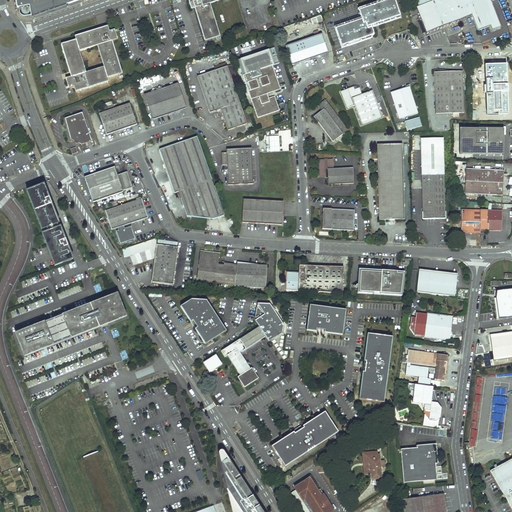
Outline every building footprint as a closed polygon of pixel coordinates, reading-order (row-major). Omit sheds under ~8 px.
[(16,0),(17,7),(19,7),(19,8),(20,12),(20,13),(21,14),(22,15),(24,16),(26,16),(28,16),(31,15),(32,16),(79,0),(16,0)] [(189,0),(192,9),(195,8),(205,41),(220,36),(210,3),(220,0),(189,0)] [(400,18),(394,0),(389,0),(358,11),(361,18),(362,20),(335,29),(341,47),(374,35),(371,28),(380,25),(380,23),(393,18),(393,20),(400,18)] [(389,0),(383,0),(358,9),(358,11),(389,0)] [(417,0),(419,6),(417,7),(427,32),(473,15),(479,31),(491,26),(493,30),(501,27),(490,0),(417,0)] [(334,27),(335,29),(362,20),(361,18),(334,27)] [(72,71),(73,76),(71,77),(66,79),(69,89),(75,87),(76,92),(109,82),(108,78),(122,74),(112,41),(118,39),(115,30),(110,31),(109,28),(103,30),(102,28),(75,37),(76,40),(61,45),(70,72),(72,71)] [(322,34),(286,46),(292,65),(328,53),(322,34)] [(341,47),(342,48),(371,38),(370,36),(341,47)] [(271,49),(238,60),(246,84),(248,83),(251,90),(248,91),(258,118),(280,111),(274,96),(269,98),(268,96),(267,94),(281,89),(272,65),(279,63),(277,56),(273,57),(271,49)] [(506,64),(485,65),(486,114),(508,113),(506,64)] [(227,67),(232,81),(237,79),(232,65),(227,67)] [(227,67),(198,77),(210,113),(221,109),(228,130),(247,124),(232,81),(227,67)] [(464,113),(463,71),(434,72),(435,114),(453,113),(453,117),(458,117),(458,113),(464,113)] [(178,84),(145,95),(153,119),(186,108),(178,84)] [(354,87),(342,92),(347,107),(348,108),(354,106),(362,126),(383,118),(372,91),(362,95),(359,88),(354,90),(354,87)] [(409,87),(390,93),(399,119),(418,113),(409,87)] [(345,126),(325,100),(320,104),(324,109),(322,110),(314,117),(333,142),(348,130),(345,126)] [(137,124),(130,103),(115,108),(114,104),(98,110),(100,114),(107,135),(137,124)] [(93,142),(83,113),(66,119),(71,140),(75,142),(75,143),(76,144),(77,144),(78,144),(79,144),(82,145),(93,142)] [(407,130),(422,126),(419,117),(405,120),(407,130)] [(479,129),(460,129),(460,154),(476,154),(479,154),(479,129)] [(488,129),(479,129),(479,154),(504,154),(504,131),(488,131),(488,129)] [(278,136),(265,137),(266,151),(279,151),(278,136)] [(197,137),(160,150),(175,193),(179,192),(187,216),(214,219),(224,215),(197,137)] [(421,139),(423,220),(445,219),(444,175),(445,175),(444,138),(421,139)] [(402,144),(377,145),(379,220),(404,219),(402,144)] [(252,149),(227,150),(227,152),(222,153),(223,165),(227,165),(229,185),(253,184),(252,149)] [(332,160),(320,160),(320,175),(325,175),(325,174),(328,174),(328,177),(328,185),(354,184),(353,168),(333,169),(332,160)] [(127,172),(118,175),(115,167),(85,177),(93,202),(123,192),(123,191),(133,188),(127,172)] [(504,171),(466,169),(465,194),(472,194),(503,196),(504,171)] [(162,184),(166,195),(174,193),(170,181),(162,184)] [(42,233),(54,266),(64,262),(71,260),(71,259),(72,259),(60,227),(58,227),(57,224),(59,223),(47,193),(44,184),(42,185),(42,184),(36,187),(27,191),(42,230),(46,228),(48,231),(42,233)] [(142,199),(105,211),(112,230),(118,228),(119,230),(116,231),(120,244),(135,239),(131,226),(125,228),(124,226),(130,224),(131,223),(148,217),(142,199)] [(284,202),(244,199),(243,222),(282,225),(284,202)] [(355,210),(323,209),(322,229),(354,231),(355,210)] [(502,211),(462,210),(461,229),(467,229),(467,233),(480,233),(480,230),(492,230),(494,229),(502,229),(502,211)] [(158,245),(157,245),(152,282),(173,285),(178,247),(177,247),(158,245)] [(234,286),(237,267),(218,264),(220,253),(201,251),(197,281),(234,286)] [(237,267),(234,286),(234,287),(266,288),(267,267),(265,266),(237,264),(237,267)] [(342,293),(343,267),(299,265),(298,272),(286,271),(285,291),(289,291),(294,291),(342,293)] [(389,272),(358,270),(357,294),(402,297),(404,277),(404,273),(396,272),(395,276),(389,276),(389,272)] [(457,275),(419,270),(417,292),(454,297),(457,275)] [(511,289),(497,291),(496,298),(499,319),(511,317),(511,289)] [(124,316),(116,295),(96,303),(16,333),(25,355),(105,324),(124,316)] [(191,299),(180,306),(191,322),(193,321),(197,327),(195,329),(205,344),(226,331),(206,301),(191,299)] [(250,369),(240,353),(266,336),(269,342),(282,333),(284,325),(270,304),(258,303),(255,319),(260,326),(222,351),(225,357),(227,355),(241,376),(238,377),(244,387),(258,379),(252,369),(250,369)] [(345,310),(310,305),(307,331),(317,332),(317,330),(325,331),(325,333),(342,335),(345,310)] [(452,316),(427,313),(427,315),(417,314),(416,319),(412,318),(410,329),(415,329),(415,334),(424,335),(424,337),(449,341),(452,316)] [(511,331),(490,335),(494,361),(511,358),(511,331)] [(393,336),(367,333),(364,360),(366,360),(365,362),(362,362),(361,369),(364,369),(364,371),(362,371),(358,398),(384,402),(393,336)] [(447,362),(448,355),(408,350),(405,375),(419,377),(418,385),(430,387),(431,379),(427,379),(428,372),(431,372),(430,374),(435,375),(434,380),(444,381),(445,376),(444,376),(445,370),(443,367),(443,366),(444,366),(446,364),(444,362),(447,362)] [(216,355),(204,363),(209,371),(216,366),(217,367),(221,364),(216,355)] [(433,387),(430,387),(418,385),(414,385),(412,403),(418,404),(424,410),(423,412),(429,420),(435,421),(440,418),(441,407),(434,406),(431,402),(433,391),(433,387)] [(438,403),(434,391),(433,391),(431,402),(434,406),(441,407),(437,403),(438,403)] [(454,400),(454,393),(447,392),(446,400),(454,400)] [(272,447),(285,467),(338,432),(325,412),(303,426),(304,428),(302,429),(301,426),(295,430),(296,433),(295,434),(294,432),(272,447)] [(498,439),(500,431),(490,430),(489,437),(498,439)] [(436,444),(433,445),(416,446),(416,448),(401,450),(404,483),(437,481),(435,464),(437,463),(436,448),(436,444)] [(196,511),(263,511),(223,450),(222,449),(220,450),(219,451),(218,453),(232,511),(214,511),(212,506),(196,511)] [(378,452),(363,453),(364,474),(367,474),(366,456),(378,455),(378,452)] [(371,474),(372,479),(381,478),(380,466),(380,461),(380,455),(378,455),(366,456),(367,474),(371,474)] [(504,500),(506,499),(511,510),(511,459),(490,472),(504,496),(502,497),(504,500)] [(322,495),(310,476),(294,487),(303,501),(305,500),(312,511),(333,511),(335,511),(336,510),(325,493),(322,495)] [(446,511),(444,494),(403,500),(404,511),(446,511)]
